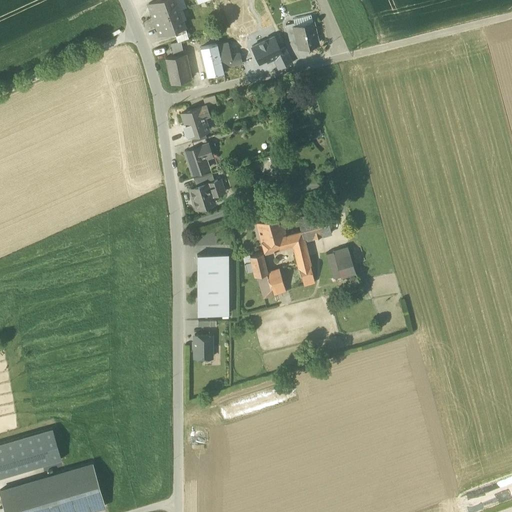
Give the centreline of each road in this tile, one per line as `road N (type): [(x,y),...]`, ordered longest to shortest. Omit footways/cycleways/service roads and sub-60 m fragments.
road 1 (residential): [(179,511),(179,232),(160,103)]
road 2 (unclassified): [(160,103),(511,16)]
road 3 (track): [(136,31),(0,91)]
